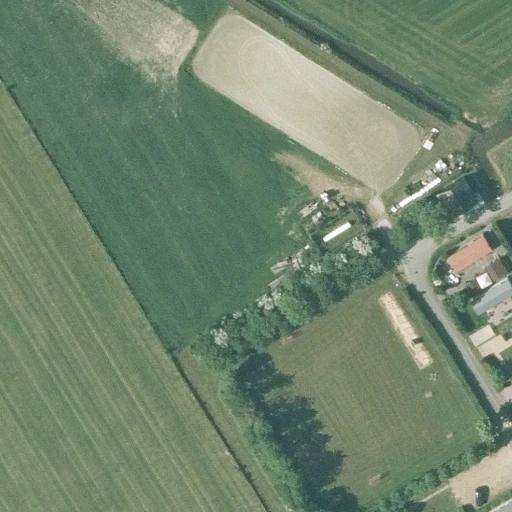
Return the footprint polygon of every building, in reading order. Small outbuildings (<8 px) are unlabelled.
[(477,200),(472,192),(464,178),(438,194),(451,215),(477,200)] [(461,261),(500,242),(492,226),(453,246),(461,261)] [(511,251),(509,247),(492,257),(500,270),(511,262),(511,251)] [(472,275),(480,285),(493,275),(486,265),(472,275)] [(511,269),(483,286),(491,300),(511,287),(511,269)] [(491,511),(511,511),(511,494),(489,507),(491,511)]
